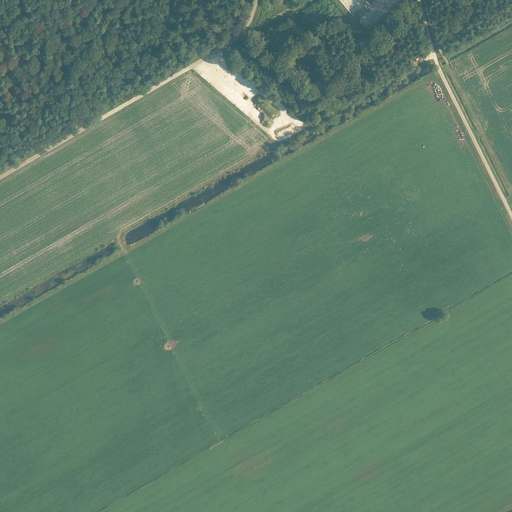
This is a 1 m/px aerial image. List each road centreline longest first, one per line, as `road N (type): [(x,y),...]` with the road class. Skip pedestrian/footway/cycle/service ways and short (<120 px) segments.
road 1 (unclassified): [(0,179),(233,42)]
road 2 (track): [(511,216),(433,54)]
road 3 (track): [(93,125),(193,0)]
